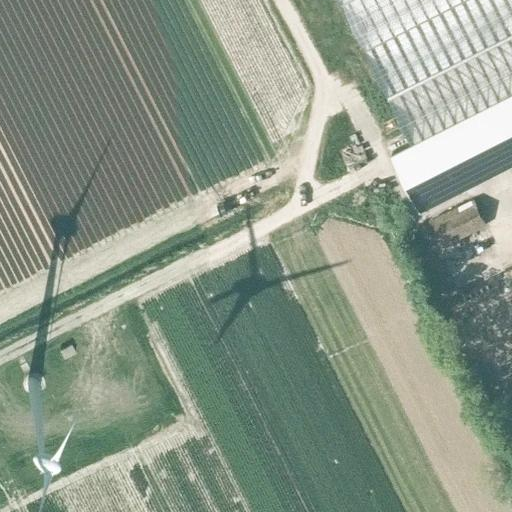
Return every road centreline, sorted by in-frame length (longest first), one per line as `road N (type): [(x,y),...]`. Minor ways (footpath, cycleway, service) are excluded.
road 1 (track): [(0,359),(297,210),(324,85),(281,0)]
road 2 (track): [(405,198),(392,175),(362,177),(297,210)]
